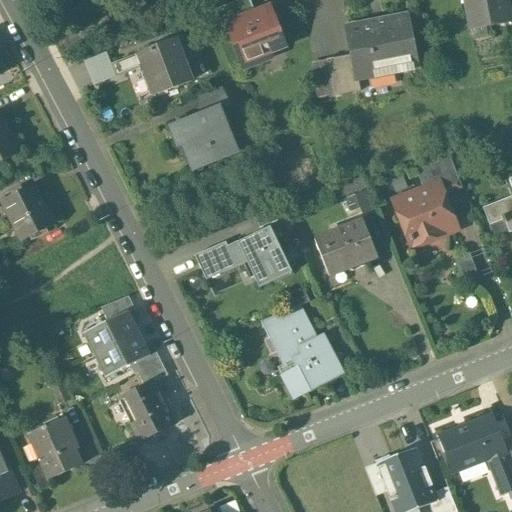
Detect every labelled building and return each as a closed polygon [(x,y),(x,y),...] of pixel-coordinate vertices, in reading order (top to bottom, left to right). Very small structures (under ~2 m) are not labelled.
[(248,0),(241,0),(214,10),(221,27),(226,25),(226,24),(254,13),(248,0)] [(505,0),(468,0),(470,12),(466,13),(470,30),(508,22),(506,11),(507,11),(505,0)] [(254,13),(226,24),(226,25),(243,68),(269,57),(267,51),(283,45),(268,8),(254,13)] [(406,16),(345,28),(351,55),(355,74),(356,74),(413,62),(414,66),(416,66),(406,16)] [(173,40),(138,54),(143,67),(154,95),(189,82),(173,40)] [(138,54),(111,64),(115,77),(143,67),(138,54)] [(351,55),(326,60),(333,96),(359,91),(356,74),(355,74),(351,55)] [(221,88),(200,96),(207,113),(219,109),(230,105),(221,88)] [(207,113),(170,127),(177,146),(188,141),(198,168),(236,153),(219,109),(207,113)] [(0,119),(0,162),(17,154),(0,119)] [(449,158),(415,171),(422,190),(437,184),(440,191),(459,184),(449,158)] [(511,177),(509,179),(511,186),(511,195),(483,208),(490,225),(503,220),(504,223),(506,222),(509,232),(511,231),(511,177)] [(422,190),(393,202),(412,250),(456,232),(448,211),(444,209),(439,198),(442,197),(440,191),(437,184),(422,190)] [(31,186),(0,202),(20,241),(53,223),(44,206),(42,207),(31,186)] [(366,190),(354,195),(361,215),(374,211),(366,190)] [(280,207),(254,217),(259,228),(285,218),(280,207)] [(362,221),(312,240),(326,276),(329,275),(327,270),(359,258),(361,262),(376,256),(362,221)] [(269,228),(237,243),(243,255),(259,288),(290,272),(269,228)] [(225,242),(194,256),(204,278),(235,264),(233,260),(243,255),(238,245),(228,250),(225,242)] [(299,290),(286,296),(285,301),(287,305),(285,306),(287,311),(298,307),(309,302),(304,292),(299,290)] [(128,297),(100,308),(107,322),(128,312),(128,313),(135,310),(128,297)] [(287,311),(260,321),(282,365),(277,367),(281,375),(280,375),(293,400),(341,374),(321,335),(313,339),(309,331),(310,330),(298,307),(287,311)] [(107,322),(83,334),(94,357),(139,334),(128,313),(128,312),(107,322)] [(139,334),(94,357),(105,379),(130,367),(150,356),(149,355),(139,334)] [(150,356),(130,367),(134,376),(138,374),(138,375),(161,363),(156,352),(149,355),(150,356)] [(5,362),(3,362),(1,363),(0,362),(0,380),(1,381),(4,381),(7,381),(9,380),(10,378),(12,376),(13,374),(13,372),(12,369),(11,367),(10,365),(8,363),(5,362)] [(160,401),(151,382),(118,399),(140,442),(174,424),(162,400),(160,401)] [(491,418),(440,437),(454,472),(487,459),(504,452),(500,441),(491,418)] [(64,420),(29,434),(47,480),(80,466),(73,450),(76,449),(64,420)] [(511,466),(511,436),(500,441),(504,452),(510,467),(511,466)] [(122,448),(100,457),(105,469),(127,460),(122,448)] [(417,448),(390,459),(388,456),(374,461),(394,511),(418,511),(418,510),(429,505),(438,502),(435,492),(417,448)] [(504,452),(487,459),(501,495),(509,492),(511,498),(511,497),(511,466),(510,467),(504,452)] [(0,457),(0,501),(16,494),(0,457)] [(456,511),(448,488),(435,492),(438,502),(429,505),(431,511),(456,511)]
